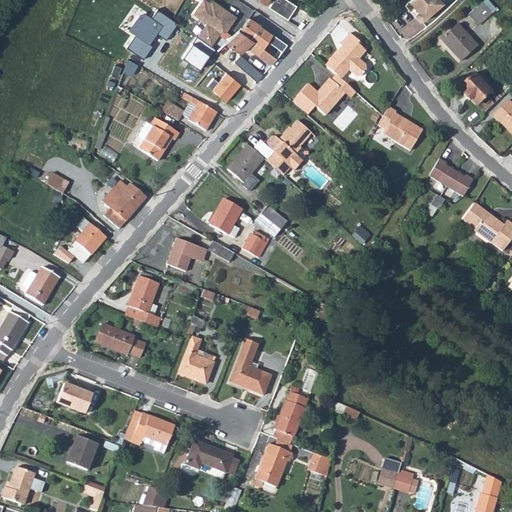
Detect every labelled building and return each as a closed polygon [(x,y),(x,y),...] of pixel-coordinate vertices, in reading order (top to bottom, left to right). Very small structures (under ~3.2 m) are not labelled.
[(206,4),(199,0),(189,16),(203,25),(194,38),(208,48),(216,34),(222,33),(233,18),(209,2),(207,4),(207,3),(206,4)] [(283,0),(253,0),(261,5),(263,0),(267,0),(268,0),(264,7),(283,18),(291,5),(283,0)] [(445,3),(442,0),(410,0),(407,3),(420,20),(423,20),(445,3)] [(493,10),(483,1),(471,14),(481,23),(493,10)] [(128,31),(134,36),(126,47),(143,59),(152,47),(149,44),(157,34),(166,40),(177,24),(158,10),(152,19),(146,15),(139,15),(128,31)] [(247,21),(238,35),(247,41),(256,26),(247,21)] [(438,39),(459,59),(474,45),(453,24),(438,39)] [(256,26),(247,41),(260,50),(270,35),(256,26)] [(222,44),(235,54),(242,47),(266,64),(271,58),(260,50),(247,41),(238,35),(234,32),(222,44)] [(334,50),(321,65),(330,73),(332,74),(337,79),(344,70),(351,76),(357,76),(362,70),(361,64),(355,58),(362,50),(353,43),(355,41),(345,32),(335,43),(338,45),(339,47),(336,51),(334,50)] [(222,44),(214,52),(229,63),(233,58),(240,64),(239,65),(255,77),(259,71),(238,55),(235,54),(222,44)] [(472,72),(458,86),(463,91),(463,93),(468,99),(470,98),(476,104),(490,90),(472,72)] [(224,73),(208,90),(221,102),(236,85),(224,73)] [(312,106),(319,112),(338,90),(344,94),(348,89),(337,79),(332,74),(327,80),(325,78),(313,92),(311,94),(310,93),(309,88),(304,84),(289,102),(304,115),(312,106)] [(191,93),(187,98),(196,103),(200,98),(191,93)] [(478,106),(483,112),(493,102),(488,97),(478,106)] [(187,98),(176,116),(201,130),(212,112),(196,103),(187,98)] [(511,106),(506,101),(493,113),(511,132),(511,106)] [(376,113),(372,122),(379,125),(376,129),(404,144),(416,124),(405,118),(404,120),(396,116),(397,113),(389,109),(390,106),(383,102),(376,113)] [(159,107),(156,112),(173,121),(176,116),(159,107)] [(147,128),(139,143),(134,151),(153,162),(167,139),(170,141),(175,133),(149,119),(145,127),(147,128)] [(264,140),(259,146),(269,155),(262,163),(279,177),(286,169),(289,171),(297,162),(290,156),(296,149),(295,148),(306,135),(292,123),(285,130),(283,129),(272,142),(268,139),(264,140)] [(134,140),(139,143),(147,128),(145,127),(140,125),(133,137),(134,140)] [(259,161),(243,148),(223,172),(238,185),(237,186),(246,194),(254,183),(246,176),(259,161)] [(436,156),(425,173),(459,194),(470,177),(462,173),(461,175),(446,165),(448,164),(436,156)] [(26,173),(36,179),(39,173),(29,168),(26,173)] [(60,195),(67,182),(51,172),(44,185),(60,195)] [(126,187),(119,181),(100,202),(108,209),(102,216),(119,230),(146,199),(129,184),(126,187)] [(429,190),(425,198),(432,202),(437,194),(429,190)] [(238,208),(221,198),(205,224),(224,234),(225,232),(232,236),(237,227),(230,223),(238,208)] [(511,236),(511,224),(505,220),(502,225),(501,227),(486,217),(487,216),(471,206),(461,223),(474,231),(472,233),(491,245),(491,244),(503,251),(511,236)] [(263,209),(256,216),(276,233),(283,225),(263,209)] [(256,216),(251,222),(270,239),(276,233),(256,216)] [(487,216),(486,217),(501,227),(502,225),(487,216)] [(79,232),(63,250),(79,263),(102,237),(80,217),(72,226),(79,232)] [(361,225),(355,232),(365,241),(371,233),(361,225)] [(247,234),(238,249),(252,257),(253,256),(255,258),(264,243),(247,234)] [(172,238),(163,265),(182,271),(187,255),(199,259),(202,248),(172,238)] [(236,257),(208,241),(203,250),(232,265),(236,257)] [(57,247),(52,254),(67,262),(70,258),(57,247)] [(32,269),(24,283),(30,286),(26,293),(43,303),(60,275),(43,265),(39,273),(32,269)] [(130,323),(153,331),(158,320),(144,315),(154,286),(135,279),(124,310),(120,319),(130,323)] [(198,290),(195,297),(206,301),(207,299),(209,294),(198,290)] [(11,310),(25,318),(28,312),(14,305),(11,310)] [(253,310),(243,306),(240,314),(250,317),(253,310)] [(8,310),(0,323),(0,350),(5,354),(9,348),(10,348),(26,321),(8,310)] [(98,329),(92,347),(124,358),(125,356),(138,360),(143,346),(130,342),(130,340),(98,329)] [(186,341),(174,377),(202,387),(203,386),(210,367),(192,360),(193,355),(197,345),(186,341)] [(238,341),(224,383),(259,395),(266,375),(243,367),(250,346),(238,341)] [(193,355),(192,360),(210,367),(212,361),(193,355)] [(60,382),(53,401),(81,411),(89,393),(60,382)] [(267,437),(284,443),(287,436),(288,436),(298,407),(297,407),(300,398),(290,395),(292,389),(284,386),(282,392),(283,392),(280,401),(279,400),(268,429),(270,430),(267,437)] [(358,412),(344,405),(341,412),(354,419),(358,412)] [(133,415),(123,442),(130,445),(140,417),(133,415)] [(140,417),(130,445),(137,447),(138,445),(140,439),(163,447),(170,428),(140,417)] [(73,436),(64,463),(84,470),(94,443),(73,436)] [(140,439),(138,445),(150,450),(149,452),(160,456),(163,447),(140,439)] [(189,441),(180,465),(191,469),(193,463),(223,474),(229,459),(229,457),(189,441)] [(263,444),(250,480),(271,488),(281,461),(284,462),(287,452),(263,444)] [(305,450),(302,458),(306,460),(303,468),(320,473),(325,456),(305,450)] [(237,462),(229,459),(223,474),(231,476),(237,462)] [(3,488),(0,498),(23,504),(28,488),(39,491),(43,481),(31,478),(32,473),(13,467),(7,489),(3,488)] [(374,485),(389,490),(394,474),(379,470),(374,485)] [(395,471),(394,474),(405,480),(406,474),(395,471)] [(394,474),(389,490),(401,493),(405,480),(394,474)] [(468,511),(489,511),(493,498),(498,482),(482,474),(476,493),(475,493),(468,511)] [(149,487),(142,506),(152,507),(157,490),(149,487)] [(232,487),(224,510),(230,511),(233,511),(240,489),(232,487)] [(84,489),(82,497),(94,502),(101,502),(104,496),(84,489)] [(157,490),(152,507),(158,508),(162,508),(167,494),(157,490)] [(97,511),(101,502),(94,502),(90,511),(97,511)]
